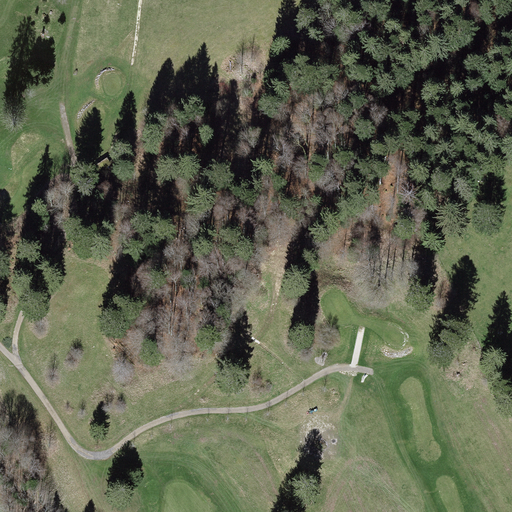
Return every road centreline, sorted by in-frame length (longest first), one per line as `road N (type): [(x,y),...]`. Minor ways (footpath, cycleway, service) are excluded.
road 1 (track): [(366,370),(331,369),(259,408),(173,416),(94,458),(65,439),(0,344)]
road 2 (track): [(16,360),(14,336),(31,284),(79,200),(60,100)]
